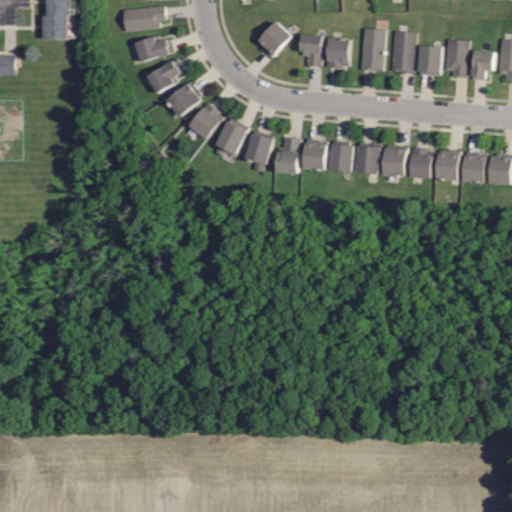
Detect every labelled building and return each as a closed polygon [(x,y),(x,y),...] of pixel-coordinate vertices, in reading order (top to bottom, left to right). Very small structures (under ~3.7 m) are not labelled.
[(69,0),(70,37),(46,38),(45,13),(49,13),(48,0),(69,0)] [(126,8),(167,4),(169,19),(162,20),(163,27),(128,30),(126,8)] [(278,20),(293,34),(273,56),(261,45),(264,41),(261,38),(278,20)] [(366,27),(388,28),(385,70),(363,69),(366,27)] [(397,29),(419,30),(416,72),(394,71),(397,29)] [(304,32),(326,33),(323,65),(309,64),(310,54),(305,54),(305,50),(302,50),(304,32)] [(138,41),(144,61),(177,51),(174,44),(172,36),(159,40),(158,34),(138,41)] [(331,35),(353,37),(351,64),(345,64),(345,67),(329,65),(331,35)] [(450,37),(472,39),(470,76),(462,76),(455,75),(455,69),(448,68),(450,37)] [(504,37),(511,37),(511,80),(507,80),(508,73),(501,72),(504,37)] [(423,43),(445,45),(442,75),(428,73),(420,73),(423,43)] [(476,47),(497,49),(496,69),(488,69),(488,78),(474,77),(476,47)] [(0,74),(0,53),(15,53),(16,74),(0,74)] [(150,74),(180,57),(187,70),(178,75),(181,80),(160,92),(150,74)] [(193,79),(169,98),(183,115),(204,98),(202,95),(204,93),(193,79)] [(211,100),(192,124),(209,138),(227,116),(222,112),(223,110),(211,100)] [(219,143),(239,153),(252,126),(232,116),(219,143)] [(256,131),(249,157),(270,163),(277,137),(256,131)] [(303,137),(301,172),(279,170),(281,149),(287,150),(288,136),(303,137)] [(331,142),(329,169),(307,167),(309,141),(331,142)] [(358,143),(356,170),(334,168),(336,142),(358,143)] [(384,146),(382,172),(360,170),(362,144),(384,146)] [(436,154),(434,177),(413,175),(416,146),(431,147),(431,154),(436,154)] [(411,148),(409,175),(387,173),(389,147),(411,148)] [(463,153),(461,179),(439,177),(441,151),(463,153)] [(490,154),(488,181),(466,179),(468,153),(490,154)] [(511,155),(511,182),(493,181),(495,154),(511,155)]
